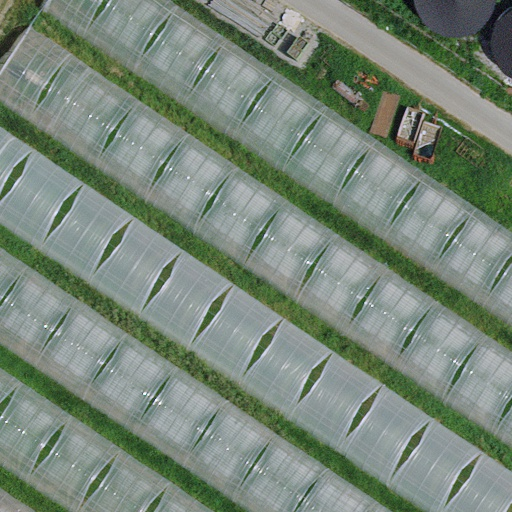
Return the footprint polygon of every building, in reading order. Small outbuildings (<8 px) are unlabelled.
[(511,229),(171,0),(50,0),(43,11),(511,326),(511,229)] [(511,348),(35,28),(0,80),(0,101),(511,445),(511,348)] [(511,511),(511,472),(0,128),(0,225),(427,511),(511,511)] [(391,511),(0,249),(0,346),(247,511),(391,511)] [(214,511),(0,368),(0,465),(69,511),(214,511)] [(38,511),(0,486),(0,511),(38,511)]
